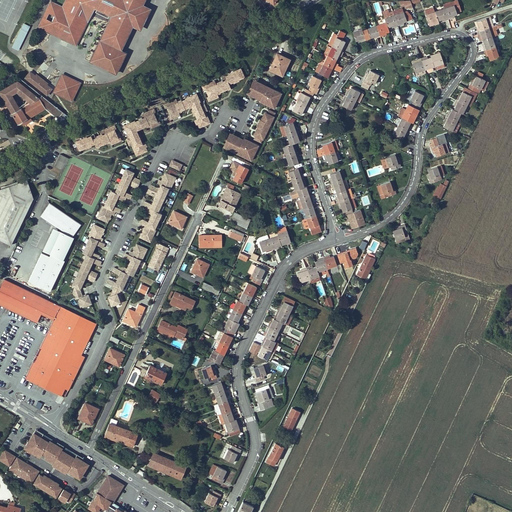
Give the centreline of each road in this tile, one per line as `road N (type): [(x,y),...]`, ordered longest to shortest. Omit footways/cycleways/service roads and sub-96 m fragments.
road 1 (tertiary): [(0,164),(131,87),(312,0)]
road 2 (residential): [(335,238),(301,251),(280,272),(240,353),(238,382),(254,451),(225,511)]
road 3 (residential): [(161,151),(96,284),(110,321),(49,428)]
road 4 (residential): [(335,238),(311,155),(318,111),(364,56),(466,36)]
road 5 (residential): [(257,511),(384,251)]
road 6 (residential): [(466,36),(472,52),(423,126),(407,196),(376,227),(335,238)]
road 7 (residential): [(197,219),(87,452)]
road 8 (unknown): [(33,416),(17,449),(46,472),(79,490),(101,460)]
